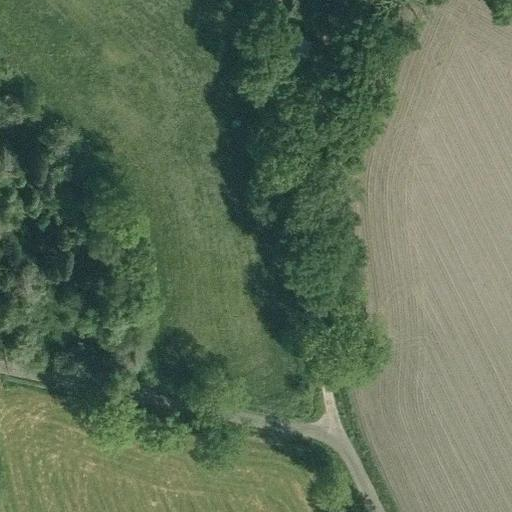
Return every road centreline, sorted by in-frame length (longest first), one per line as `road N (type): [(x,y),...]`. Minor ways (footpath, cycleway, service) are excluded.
road 1 (track): [(338,438),(290,194),(292,132),(349,0)]
road 2 (unclassified): [(375,511),(338,438),(0,370)]
